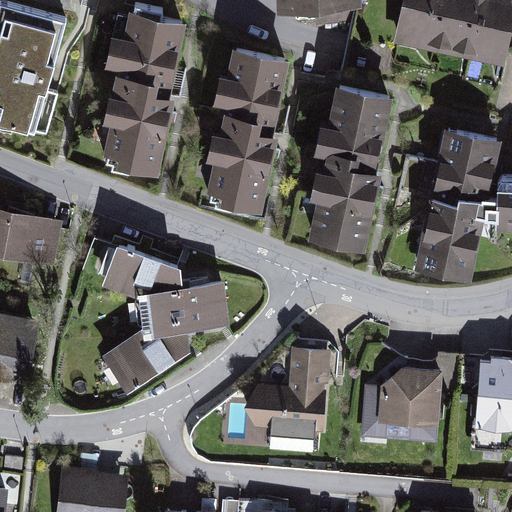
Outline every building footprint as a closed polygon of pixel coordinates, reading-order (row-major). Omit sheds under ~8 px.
[(78,0),(0,0),(0,131),(48,142),(78,0)] [(361,0),(277,0),(279,20),(352,21),(352,14),(362,10),(361,0)] [(511,0),(404,0),(394,46),(507,71),(511,50),(511,0)] [(179,25),(123,17),(119,41),(108,39),(104,70),(115,71),(111,103),(99,101),(96,127),(107,129),(102,168),(159,176),(179,25)] [(282,61),(225,53),(222,77),(211,76),(207,106),(218,107),(213,139),(202,137),(198,163),(210,165),(204,205),(261,212),(282,61)] [(388,100),(332,92),(328,116),(318,115),(313,145),(324,146),(320,178),(308,176),(305,202),(316,204),(311,244),(368,251),(388,100)] [(493,136),(439,127),(435,152),(424,150),(420,180),(431,182),(426,213),(415,212),(411,237),(421,239),(415,277),(469,286),(493,136)] [(511,180),(496,181),(498,235),(511,234),(511,180)] [(62,230),(0,215),(0,255),(53,267),(62,230)] [(107,353),(128,384),(189,344),(184,326),(226,318),(221,284),(179,287),(178,265),(121,243),(104,279),(150,296),(152,324),(107,353)] [(49,282),(52,268),(25,262),(22,277),(49,282)] [(30,327),(0,319),(0,353),(23,359),(30,327)] [(321,435),(329,351),(290,347),(285,394),(264,392),(260,429),(321,435)] [(511,361),(479,361),(477,441),(511,442),(511,361)] [(402,367),(385,387),(367,386),(362,436),(439,442),(445,371),(402,367)] [(116,511),(119,475),(60,471),(57,511),(116,511)]
